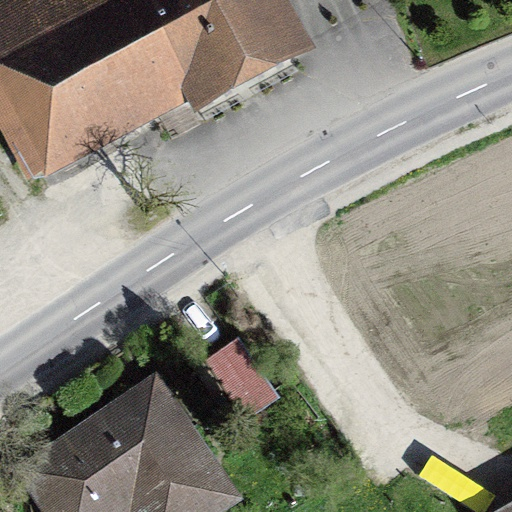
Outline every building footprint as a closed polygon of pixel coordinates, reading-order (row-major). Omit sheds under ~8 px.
[(188,84),(142,0),(136,0),(0,72),(0,122),(26,170),(188,84)] [(142,0),(188,84),(195,99),(287,51),(259,0),(142,0)] [(238,344),(210,363),(247,418),(275,399),(238,344)] [(154,393),(87,438),(134,506),(149,496),(160,511),(210,511),(227,501),(154,393)] [(52,511),(125,511),(134,506),(87,438),(29,477),(52,511)]
